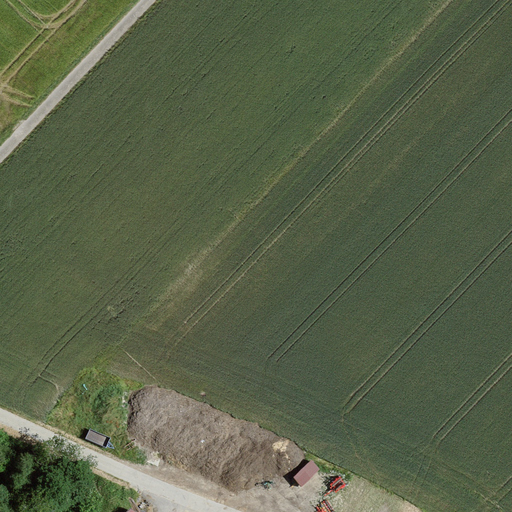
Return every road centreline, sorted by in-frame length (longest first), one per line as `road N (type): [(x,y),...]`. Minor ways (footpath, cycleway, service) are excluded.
road 1 (track): [(228,511),(0,415)]
road 2 (unknown): [(0,161),(153,0)]
